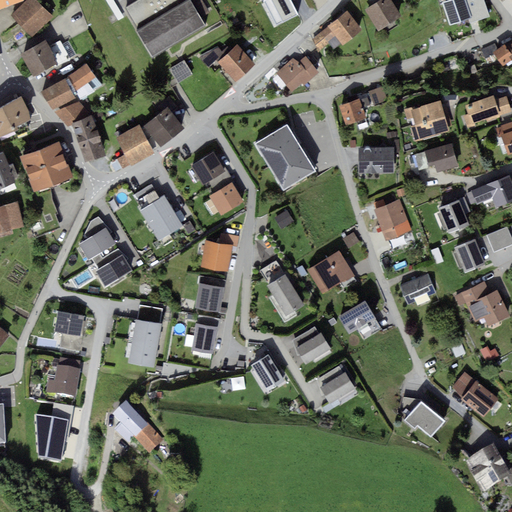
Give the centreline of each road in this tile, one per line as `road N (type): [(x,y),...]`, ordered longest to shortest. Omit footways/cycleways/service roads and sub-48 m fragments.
road 1 (residential): [(498,444),(422,376),(370,252),(323,95)]
road 2 (residential): [(46,291),(92,302),(102,316),(73,487),(86,495),(99,487),(111,423)]
road 3 (residential): [(206,119),(251,195),(222,352)]
road 4 (residential): [(323,95),(511,27)]
road 5 (residential): [(225,103),(341,0)]
road 6 (residential): [(98,189),(54,121),(11,80)]
road 7 (residential): [(98,189),(206,119)]
